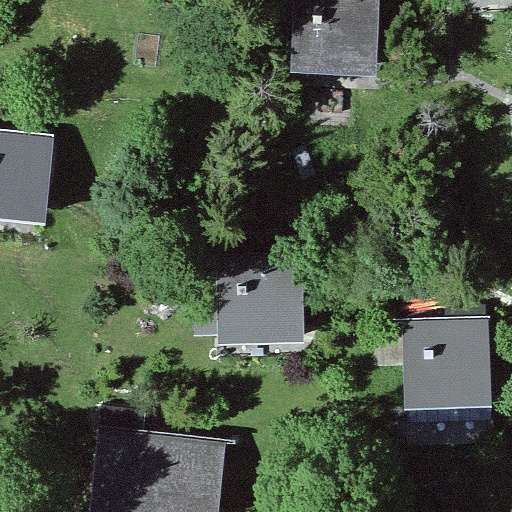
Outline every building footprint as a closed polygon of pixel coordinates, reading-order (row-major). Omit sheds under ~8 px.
[(376,54),(378,0),(292,0),(290,50),(376,54)] [(0,197),(45,202),(52,135),(0,129),(0,197)] [(216,310),(195,311),(196,331),(217,330),(217,336),(303,334),(301,255),(215,256),(216,310)] [(491,418),(484,305),(444,306),(445,319),(401,321),(405,421),(491,418)] [(224,441),(97,427),(90,491),(217,505),(224,441)]
